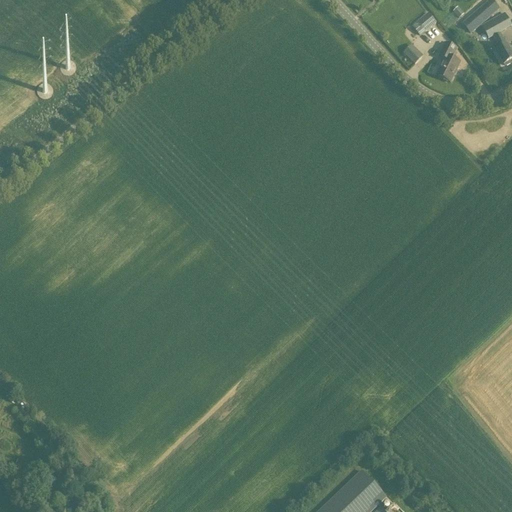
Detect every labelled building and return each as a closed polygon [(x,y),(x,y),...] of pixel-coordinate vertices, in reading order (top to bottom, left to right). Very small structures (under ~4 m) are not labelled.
[(494,0),(490,0),(464,24),(473,34),(502,8),(494,0)] [(457,8),(453,12),(459,19),(464,15),(457,8)] [(411,27),(419,37),(436,24),(428,14),(411,27)] [(489,40),(505,31),(511,27),(511,26),(505,14),(498,18),(482,27),(489,40)] [(511,56),(500,36),(494,39),(500,50),(496,52),(503,67),(511,61),(511,56)] [(457,72),(461,64),(453,60),(457,50),(445,44),(438,58),(444,61),(436,77),(450,84),(455,76),(457,72)] [(415,65),(423,57),(411,46),(403,54),(415,65)] [(359,474),(358,473),(329,501),(330,502),(319,511),(371,511),(378,506),(386,499),(361,472),(359,474)]
